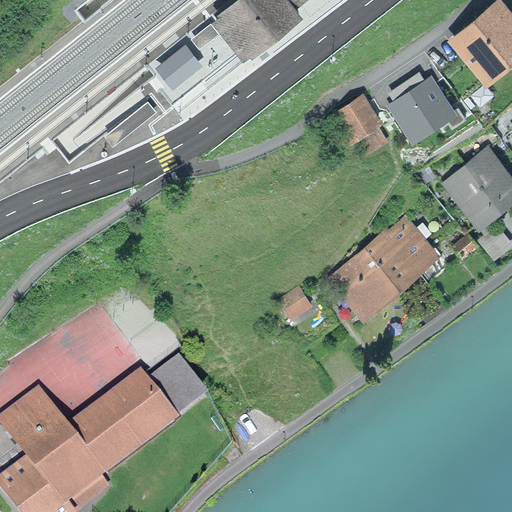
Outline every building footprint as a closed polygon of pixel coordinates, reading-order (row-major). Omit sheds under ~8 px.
[(241,0),(243,3),(224,18),(248,48),(289,16),(282,7),(290,0),(241,0)] [(511,14),(502,3),(457,41),(485,74),(511,50),(511,14)] [(185,49),(161,68),(173,83),(197,64),(185,49)] [(413,132),(447,109),(430,83),(428,84),(422,74),(411,82),(418,91),(395,106),(413,132)] [(353,136),(378,120),(362,96),(338,112),(353,136)] [(467,166),(495,202),(511,188),(511,183),(486,151),(467,166)] [(448,181),(476,217),(495,202),(467,166),(448,181)] [(403,220),(368,249),(395,282),(430,254),(403,220)] [(466,235),(456,244),(465,254),(475,245),(466,235)] [(357,297),(365,307),(395,282),(368,249),(338,274),(349,288),(343,293),(351,303),(357,297)] [(308,304),(297,287),(282,297),(293,314),(308,304)] [(343,293),(333,301),(345,315),(354,307),(351,303),(343,293)] [(1,481),(24,511),(70,511),(72,510),(64,499),(172,416),(141,376),(68,432),(44,400),(8,427),(31,458),(1,481)]
